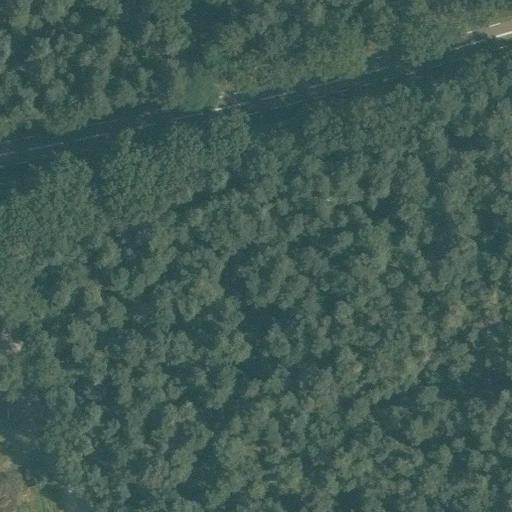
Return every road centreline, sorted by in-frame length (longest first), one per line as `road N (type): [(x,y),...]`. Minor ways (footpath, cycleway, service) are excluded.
road 1 (secondary): [(0,153),(219,110),(511,32)]
road 2 (track): [(15,356),(39,394),(77,511)]
